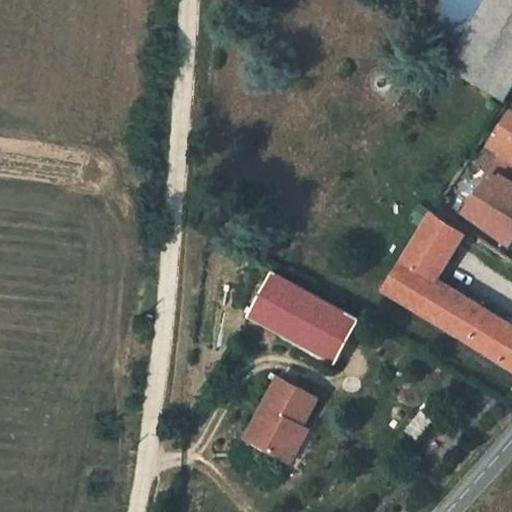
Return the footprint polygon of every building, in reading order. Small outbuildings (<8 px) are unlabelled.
[(507,100),(511,91),(511,0),(452,0),(436,28),(470,48),(457,70),(507,100)] [(501,165),(478,199),(511,225),(511,119),(488,156),(501,165)] [(511,312),(448,268),(480,223),(452,202),(396,281),(511,358),(511,312)] [(367,307),(282,262),(260,303),(346,348),(367,307)] [(288,443),(324,379),(277,353),(241,415),(288,443)]
